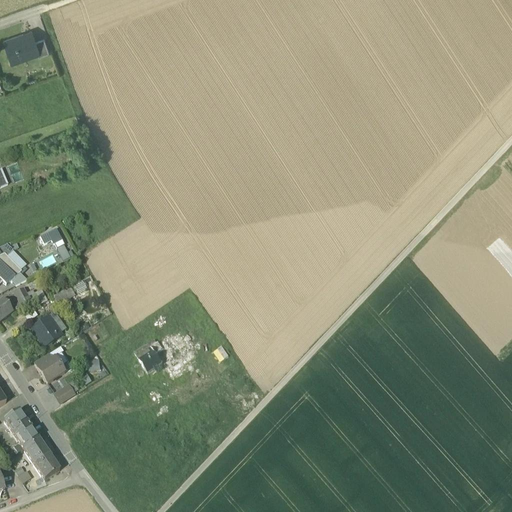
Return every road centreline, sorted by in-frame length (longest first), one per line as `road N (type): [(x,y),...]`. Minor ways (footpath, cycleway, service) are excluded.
road 1 (track): [(159,511),(511,138)]
road 2 (residential): [(110,511),(0,351)]
